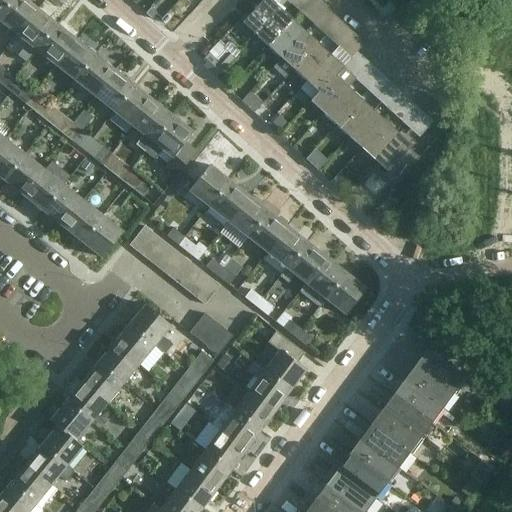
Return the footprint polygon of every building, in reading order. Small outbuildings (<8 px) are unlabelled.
[(25,0),(11,0),(0,14),(0,21),(16,34),(36,9),(25,0)] [(0,0),(0,14),(11,0),(0,0)] [(262,0),(241,22),(255,35),(279,8),(270,0),(262,0)] [(308,19),(312,23),(326,8),(322,4),(308,19)] [(279,8),(255,35),(267,46),(292,19),(279,8)] [(326,8),(312,23),(316,26),(329,11),(326,8)] [(36,9),(16,34),(27,43),(17,55),(25,62),(35,49),(55,24),(36,9)] [(292,19),(267,46),(280,57),(305,31),(292,19)] [(55,24),(35,49),(55,65),(75,40),(55,24)] [(333,42),(337,46),(351,31),(347,27),(333,42)] [(305,31),(280,57),(292,69),(317,42),(305,31)] [(351,31),(337,46),(341,50),(355,34),(351,31)] [(75,40),(55,65),(74,80),(94,55),(75,40)] [(317,42),(292,69),(305,81),(330,54),(317,42)] [(233,57),(225,50),(216,60),(208,52),(202,59),(205,62),(202,65),(215,78),(233,57)] [(330,54),(305,81),(317,92),(318,92),(334,75),(335,75),(343,66),(330,54)] [(94,55),(74,80),(94,95),(114,70),(94,55)] [(350,74),(354,78),(368,63),(364,59),(350,74)] [(368,63),(354,78),(358,81),(372,66),(368,63)] [(0,69),(0,84),(1,85),(10,73),(2,67),(0,69)] [(114,70),(94,95),(113,111),(133,86),(114,70)] [(318,92),(317,92),(309,101),(322,113),(347,86),(335,75),(334,75),(318,92)] [(25,86),(18,80),(9,91),(16,97),(25,86)] [(376,97),(380,101),(393,86),(389,82),(376,97)] [(33,92),(25,86),(16,97),(24,103),(33,92)] [(133,86),(113,111),(132,126),(152,101),(133,86)] [(347,86),(322,113),(335,125),(360,98),(347,86)] [(393,86),(380,101),(384,105),(397,90),(393,86)] [(41,98),(33,92),(24,103),(32,109),(41,98)] [(32,109),(40,116),(49,104),(41,98),(32,109)] [(360,98),(335,125),(348,136),(372,109),(360,98)] [(152,101),(132,126),(142,134),(135,143),(144,151),(172,116),(152,101)] [(401,121),(405,124),(419,109),(415,106),(401,121)] [(372,109),(348,136),(360,148),(385,121),(372,109)] [(419,109),(405,124),(409,128),(423,113),(419,109)] [(64,116),(57,110),(48,122),(55,128),(64,116)] [(63,134),(72,123),(64,116),(55,128),(63,134)] [(172,116),(144,151),(154,159),(162,149),(171,157),(162,168),(173,177),(195,151),(184,142),(192,132),(172,116)] [(385,121),(360,148),(373,159),(398,133),(385,121)] [(80,129),(72,123),(63,134),(71,140),(80,129)] [(71,140),(79,146),(88,135),(80,129),(71,140)] [(398,133),(373,159),(385,170),(382,174),(393,184),(418,157),(408,147),(411,144),(398,133)] [(4,139),(0,144),(0,177),(4,180),(24,154),(4,139)] [(103,147),(95,141),(86,152),(94,159),(103,147)] [(111,153),(103,147),(94,159),(102,165),(111,153)] [(119,159),(111,153),(102,165),(110,171),(119,159)] [(24,154),(4,180),(23,195),(43,170),(24,154)] [(110,171),(118,177),(127,166),(119,159),(110,171)] [(188,190),(208,206),(228,180),(208,165),(188,190)] [(43,170),(23,195),(42,210),(63,185),(43,170)] [(143,178),(135,172),(126,184),(133,190),(143,178)] [(133,190),(141,196),(150,184),(143,178),(133,190)] [(228,180),(208,206),(227,221),(247,196),(228,180)] [(63,185),(42,210),(62,226),(82,200),(63,185)] [(247,196),(227,221),(247,237),(267,211),(247,196)] [(82,200),(62,226),(81,241),(101,216),(82,200)] [(267,211),(247,237),(266,252),(286,227),(267,211)] [(101,216),(81,241),(101,257),(121,232),(101,216)] [(128,245),(138,252),(153,233),(144,226),(128,245)] [(286,227),(266,252),(286,268),(306,242),(286,227)] [(166,236),(177,245),(184,237),(172,228),(166,236)] [(153,233),(138,252),(147,260),(162,241),(153,233)] [(203,252),(184,237),(177,245),(197,260),(203,252)] [(162,241),(147,260),(157,267),(172,248),(162,241)] [(306,242),(286,268),(279,276),(287,283),(294,274),(305,283),(325,257),(306,242)] [(172,248),(157,267),(166,275),(181,256),(172,248)] [(181,256),(166,275),(175,282),(191,263),(181,256)] [(325,257),(305,283),(300,290),(319,305),(325,298),(345,273),(325,257)] [(222,268),(211,259),(205,267),(216,276),(222,268)] [(191,263),(175,282),(185,289),(200,270),(191,263)] [(222,268),(216,276),(228,285),(234,277),(222,268)] [(200,270),(185,289),(194,297),(209,278),(200,270)] [(345,273),(325,298),(345,314),(365,289),(345,273)] [(209,278),(194,297),(204,304),(219,285),(209,278)] [(261,298),(250,289),(244,297),(255,306),(261,298)] [(261,298),(255,306),(267,315),(273,308),(261,298)] [(145,305),(128,324),(153,345),(169,325),(145,305)] [(204,313),(196,323),(215,337),(222,328),(204,313)] [(300,329),(289,320),(283,328),(294,337),(300,329)] [(215,337),(196,323),(189,332),(207,347),(215,337)] [(128,324),(113,343),(137,364),(153,345),(128,324)] [(232,335),(222,328),(215,337),(224,345),(232,335)] [(312,338),(300,329),(294,337),(305,346),(312,338)] [(265,367),(263,369),(289,389),(305,369),(296,363),(304,352),(276,330),(267,342),(278,350),(265,367)] [(224,345),(215,337),(207,347),(217,355),(224,345)] [(113,343),(97,363),(122,383),(137,364),(113,343)] [(428,350),(417,365),(453,393),(464,377),(428,350)] [(212,360),(201,351),(196,358),(207,366),(212,360)] [(231,362),(224,357),(216,368),(223,372),(231,362)] [(196,358),(189,367),(200,376),(207,366),(196,358)] [(257,378),(249,390),(275,409),(289,389),(253,361),(246,370),(257,378)] [(97,363),(81,382),(106,402),(122,383),(97,363)] [(417,365),(405,381),(442,408),(453,393),(417,365)] [(193,384),(182,375),(176,382),(188,392),(193,384)] [(405,381),(394,396),(430,423),(442,408),(405,381)] [(81,382),(65,401),(90,421),(106,402),(81,382)] [(176,382),(174,384),(170,391),(182,399),(188,392),(176,382)] [(249,390),(234,409),(260,429),(275,409),(249,390)] [(182,399),(170,391),(164,397),(176,407),(182,399)] [(394,396),(383,410),(419,438),(430,423),(394,396)] [(164,397),(157,407),(169,416),(176,407),(164,397)] [(65,401),(49,421),(56,426),(57,426),(75,440),(90,421),(65,401)] [(211,423),(219,430),(245,449),(260,429),(234,409),(226,403),(211,423)] [(142,408),(131,422),(139,429),(145,421),(157,430),(162,423),(142,408)] [(383,410),(372,425),(408,452),(419,438),(383,410)] [(56,427),(41,445),(66,465),(81,446),(75,441),(75,440),(57,426),(56,426),(49,421),(56,427)] [(145,421),(139,429),(140,429),(151,438),(157,430),(145,421)] [(372,425),(361,440),(397,467),(408,452),(372,425)] [(151,438),(140,429),(134,437),(145,446),(151,438)] [(219,430),(204,450),(230,469),(245,449),(219,430)] [(134,437),(127,446),(138,454),(145,446),(134,437)] [(361,440),(350,455),(386,482),(397,467),(361,440)] [(41,445),(25,464),(50,485),(58,474),(65,480),(72,471),(66,465),(41,445)] [(191,468),(189,469),(215,489),(230,469),(204,450),(198,458),(190,452),(183,462),(191,468)] [(132,462),(121,453),(115,461),(126,470),(132,462)] [(350,455),(338,470),(375,497),(386,482),(350,455)] [(126,470),(115,461),(109,469),(120,478),(126,470)] [(25,464),(9,483),(34,504),(50,485),(25,464)] [(120,478),(109,469),(102,477),(114,486),(120,478)] [(189,469),(175,489),(200,509),(215,489),(189,469)] [(338,470),(327,485),(364,511),(375,497),(338,470)] [(102,477),(96,485),(108,494),(114,486),(102,477)] [(9,483),(0,494),(0,508),(4,511),(27,511),(34,504),(9,483)] [(327,485),(316,500),(332,511),(363,511),(364,511),(327,485)] [(175,489),(160,509),(163,511),(197,511),(200,509),(175,489)] [(101,502),(90,493),(84,501),(95,509),(101,502)] [(332,511),(316,500),(306,511),(332,511)] [(93,511),(95,509),(84,501),(78,508),(82,511),(93,511)] [(153,503),(146,511),(163,511),(160,509),(153,503)]
